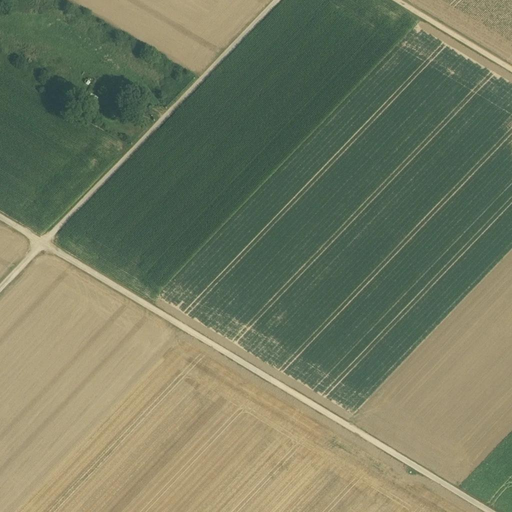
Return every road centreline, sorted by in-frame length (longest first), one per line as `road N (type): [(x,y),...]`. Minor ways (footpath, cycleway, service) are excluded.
road 1 (track): [(489,511),(0,216)]
road 2 (track): [(0,288),(277,0)]
road 3 (track): [(396,0),(511,69)]
